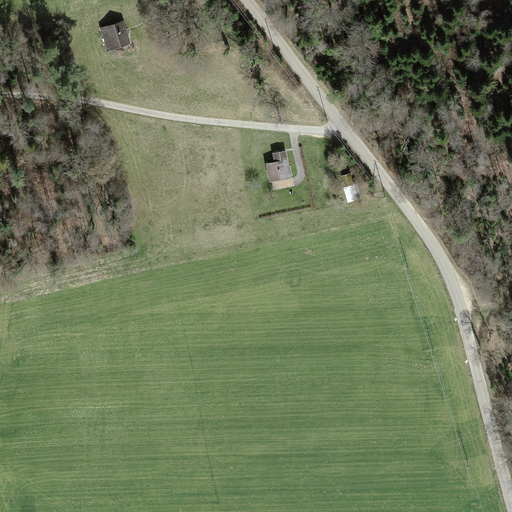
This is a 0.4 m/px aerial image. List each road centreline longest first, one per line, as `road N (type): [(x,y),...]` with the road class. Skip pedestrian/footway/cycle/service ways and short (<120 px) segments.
road 1 (tertiary): [(511,497),(447,269),(247,0)]
road 2 (track): [(0,94),(344,130)]
